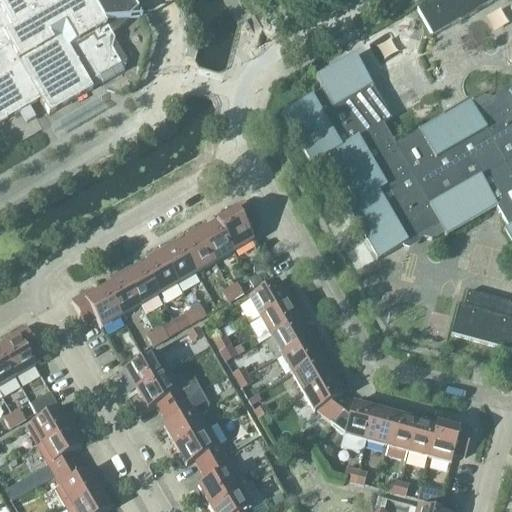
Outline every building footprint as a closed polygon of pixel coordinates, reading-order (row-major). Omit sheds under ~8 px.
[(126,0),(0,0),(0,124),(20,113),(21,113),(30,108),(40,102),(49,117),(92,91),(89,85),(99,80),(102,86),(124,73),(127,63),(112,37),(135,16),(126,0)] [(436,0),(417,11),(432,38),(458,23),(459,24),(477,14),(477,13),(498,0),(436,0)] [(323,93),(281,116),(311,168),(329,158),(357,206),(347,211),(348,212),(349,212),(377,261),(376,262),(377,263),(407,246),(407,245),(404,239),(410,235),(412,238),(417,240),(430,243),(432,242),(444,235),(446,239),(447,239),(447,237),(471,223),(472,225),(473,224),(472,223),(496,209),(508,229),(503,232),(504,233),(505,233),(511,244),(511,94),(497,103),(483,99),(471,106),(469,103),(442,118),(418,132),(418,133),(395,147),(393,143),(383,126),(391,122),(372,88),(354,58),(316,80),(315,80),(323,93)] [(21,113),(20,113),(27,124),(36,119),(30,108),(21,113)] [(217,226),(233,255),(253,243),(248,234),(258,228),(244,204),(222,217),(225,221),(217,226)] [(215,265),(233,255),(217,226),(208,231),(206,226),(195,232),(215,265)] [(196,276),(215,265),(195,232),(185,238),(187,243),(179,248),(196,276)] [(177,287),(196,276),(179,248),(171,252),(168,248),(158,254),(177,287)] [(158,298),(177,287),(158,254),(147,260),(150,265),(142,269),(158,298)] [(139,309),(158,298),(142,269),(133,274),(131,269),(120,276),(139,309)] [(120,320),(139,309),(120,276),(110,282),(112,286),(104,291),(120,320)] [(253,279),(248,282),(253,291),(262,286),(260,281),(253,279)] [(277,285),(248,301),(259,321),(293,302),(287,291),(282,294),(277,285)] [(229,291),(235,301),(243,297),(237,287),(229,291)] [(96,322),(101,331),(120,320),(104,291),(96,296),(93,291),(71,304),(85,328),(96,322)] [(235,301),(229,291),(222,296),(228,306),(235,301)] [(459,309),(452,339),(511,353),(511,306),(468,295),(464,310),(459,309)] [(270,340),(299,323),(294,315),(299,313),(293,302),(259,321),(251,326),(261,345),(270,340)] [(192,313),(198,323),(206,319),(200,309),(192,313)] [(198,323),(192,313),(184,317),(190,328),(198,323)] [(184,317),(173,324),(179,334),(190,328),(184,317)] [(270,340),(281,359),(314,339),(308,329),(304,331),(299,323),(270,340)] [(0,354),(15,380),(35,369),(30,360),(40,354),(26,330),(4,343),(7,347),(0,350),(0,354)] [(154,335),(160,345),(168,341),(162,330),(154,335)] [(197,331),(186,337),(191,345),(201,339),(197,331)] [(215,347),(226,341),(221,333),(211,339),(215,347)] [(160,345),(154,335),(146,339),(152,350),(160,345)] [(281,359),(292,377),(321,361),(316,353),(320,350),(314,339),(281,359)] [(226,341),(215,347),(220,354),(230,348),(226,341)] [(230,348),(220,354),(226,365),(234,361),(236,359),(232,351),(230,348)] [(0,389),(15,380),(0,354),(0,389)] [(125,373),(136,392),(169,373),(158,354),(125,373)] [(122,356),(117,359),(121,367),(127,364),(122,356)] [(292,377),(303,396),(336,377),(330,366),(325,369),(321,361),(292,377)] [(237,384),(247,378),(243,370),(232,376),(237,384)] [(169,373),(136,392),(147,412),(156,407),(162,417),(186,403),(169,373)] [(338,390),(342,387),(336,377),(303,396),(314,416),(317,414),(334,428),(343,417),(348,421),(352,406),(343,399),(338,390)] [(247,378),(237,384),(241,392),(252,386),(247,378)] [(50,395),(30,406),(36,416),(55,405),(50,395)] [(208,430),(201,418),(206,415),(208,408),(200,395),(186,403),(162,417),(168,427),(163,429),(175,449),(208,430)] [(334,428),(343,435),(339,450),(359,455),(364,452),(366,444),(376,407),(364,404),(363,409),(352,406),(348,421),(343,417),(334,428)] [(366,444),(387,450),(395,418),(386,415),(388,410),(376,407),(366,444)] [(264,408),(254,414),(258,422),(269,416),(264,408)] [(25,430),(37,450),(70,431),(59,411),(25,430)] [(11,417),(17,427),(25,423),(19,412),(11,417)] [(387,450),(408,456),(418,419),(406,415),(404,420),(395,418),(387,450)] [(17,427),(11,417),(3,421),(9,432),(17,427)] [(408,456),(428,461),(437,429),(428,427),(429,422),(418,419),(408,456)] [(447,427),(446,432),(437,429),(428,461),(450,467),(453,457),(465,460),(472,433),(447,427)] [(208,430),(175,449),(186,469),(195,464),(201,474),(225,459),(208,430)] [(54,479),(78,465),(72,455),(82,450),(70,431),(37,450),(54,479)] [(318,444),(313,451),(321,457),(326,449),(318,444)] [(225,459),(201,474),(207,483),(198,489),(209,508),(242,489),(225,459)] [(78,465),(54,479),(60,489),(55,492),(67,511),(100,492),(88,473),(84,475),(78,465)] [(355,486),(358,474),(346,471),(343,482),(355,486)] [(358,474),(355,486),(364,488),(367,477),(358,474)] [(397,497),(400,486),(391,483),(388,495),(397,497)] [(10,504),(24,496),(18,486),(4,494),(10,504)] [(400,486),(397,497),(405,500),(408,488),(400,486)] [(249,511),(254,509),(242,489),(209,508),(211,511),(249,511)] [(66,511),(111,511),(100,492),(67,511),(66,511)] [(280,497),(272,502),(276,508),(284,503),(280,497)]
